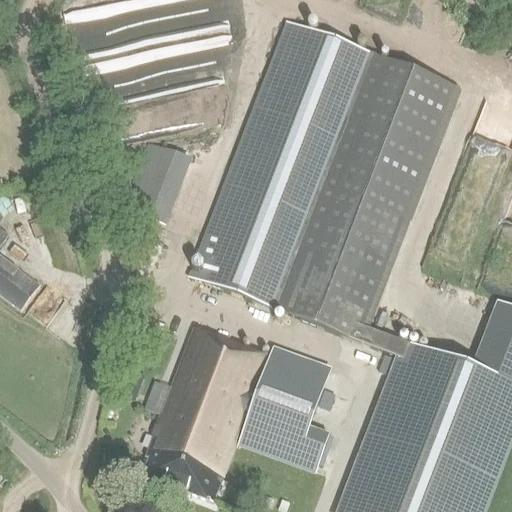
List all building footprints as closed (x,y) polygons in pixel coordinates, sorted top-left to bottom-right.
[(192,272),(189,280),(400,361),(341,511),(483,511),(511,436),(511,387),(471,372),(367,333),(460,92),(287,25),(197,260),(206,264),(202,276),(192,272)] [(95,102),(130,99),(128,63),(92,65),(95,102)] [(122,218),(165,230),(186,159),(144,146),(122,218)] [(0,298),(21,314),(40,289),(0,259),(0,250),(9,239),(0,232),(0,226),(3,222),(0,219),(0,298)] [(149,462),(143,478),(213,506),(245,422),(248,423),(239,446),(316,474),(329,439),(309,432),(322,394),(266,374),(257,396),(255,395),(269,361),(194,331),(153,438),(156,439),(150,453),(152,454),(149,462)] [(127,373),(119,397),(136,402),(144,379),(127,373)]
